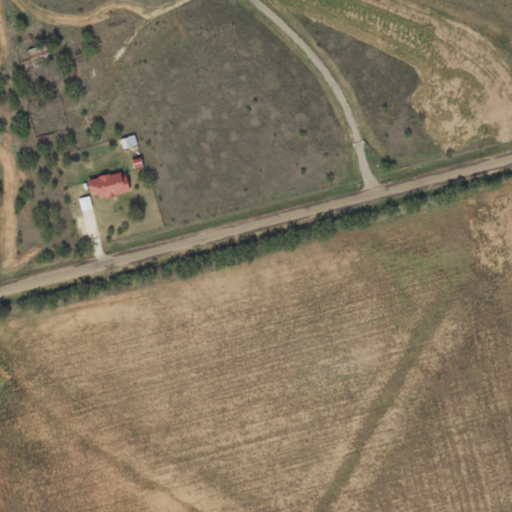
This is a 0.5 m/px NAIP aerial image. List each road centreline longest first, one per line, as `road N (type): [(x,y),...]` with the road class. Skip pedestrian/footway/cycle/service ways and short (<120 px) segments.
road 1 (residential): [(0,290),(511,158)]
road 2 (residential): [(179,0),(146,19),(100,89),(60,117),(24,112),(0,50)]
road 3 (residential): [(374,194),(338,93),(253,0)]
